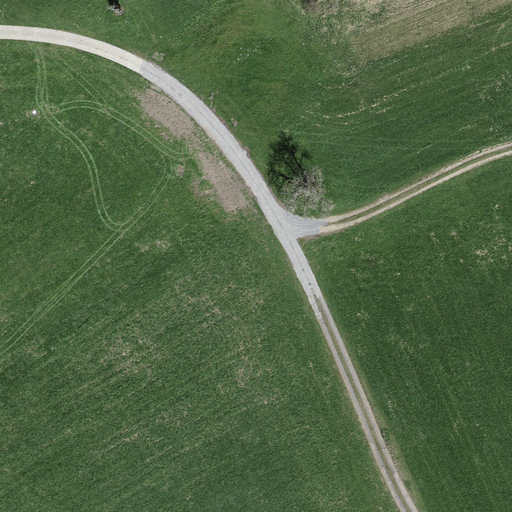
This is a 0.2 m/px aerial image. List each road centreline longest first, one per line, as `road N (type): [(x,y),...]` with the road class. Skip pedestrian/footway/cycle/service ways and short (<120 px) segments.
road 1 (track): [(0,32),(118,56),(209,123),(283,227),(414,511)]
road 2 (track): [(283,227),(351,225),(511,159)]
